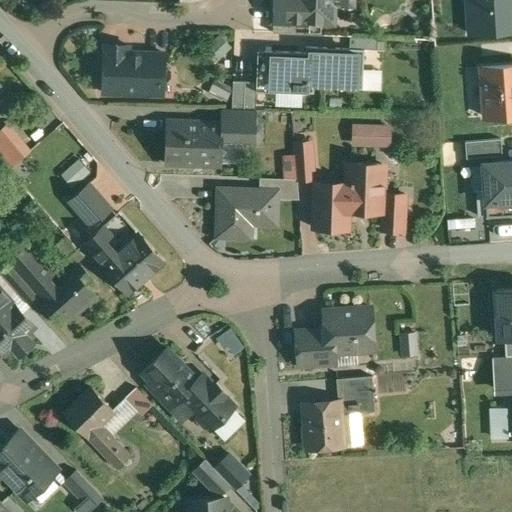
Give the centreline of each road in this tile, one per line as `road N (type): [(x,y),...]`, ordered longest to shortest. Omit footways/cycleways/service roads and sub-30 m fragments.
road 1 (residential): [(222,285),(27,53)]
road 2 (residential): [(257,276),(351,257),(511,248)]
road 3 (residential): [(0,394),(222,285)]
road 4 (residential): [(257,276),(276,511)]
road 5 (residential): [(230,0),(211,14),(77,12),(27,53)]
